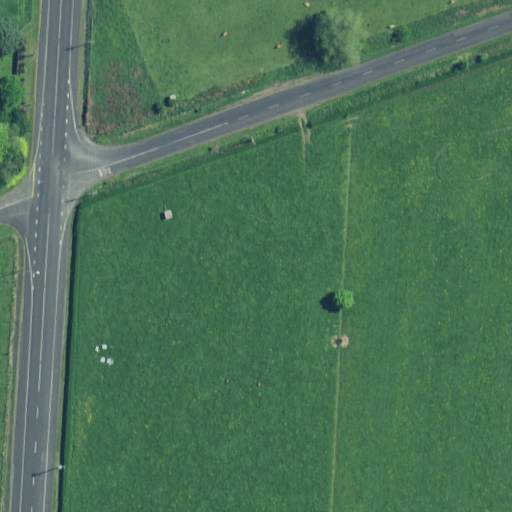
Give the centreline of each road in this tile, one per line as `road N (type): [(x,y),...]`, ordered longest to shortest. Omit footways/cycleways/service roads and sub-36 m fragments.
road 1 (unclassified): [(511,18),(50,186)]
road 2 (primary): [(32,511),(50,186)]
road 3 (primary): [(50,186),(62,0)]
